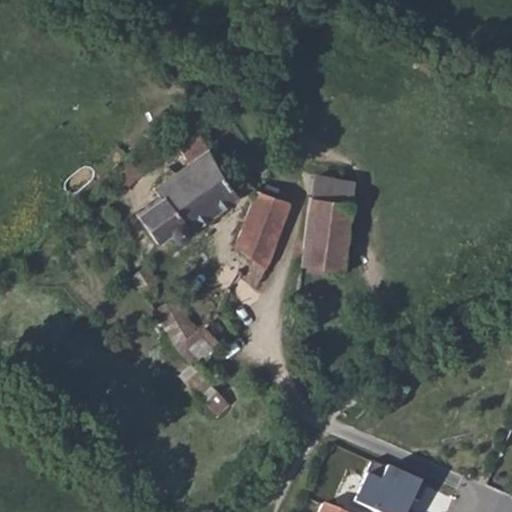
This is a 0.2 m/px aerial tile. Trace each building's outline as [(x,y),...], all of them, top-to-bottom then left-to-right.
[(166,201),(138,223),(154,242),(165,233),(174,239),(179,240),(183,237),(187,231),(249,182),(231,168),(227,168),(221,174),(196,128),(177,140),(191,161),(155,185),(166,201)] [(235,244),(264,266),(290,202),(287,198),(253,186),(235,244)] [(312,194),(303,266),(343,271),(350,199),(312,194)] [(175,294),(157,307),(178,345),(196,330),(175,294)] [(193,364),(182,377),(205,397),(216,383),(193,364)] [(368,462),(351,502),(373,511),(408,511),(405,510),(410,499),(417,502),(424,487),(368,462)]
